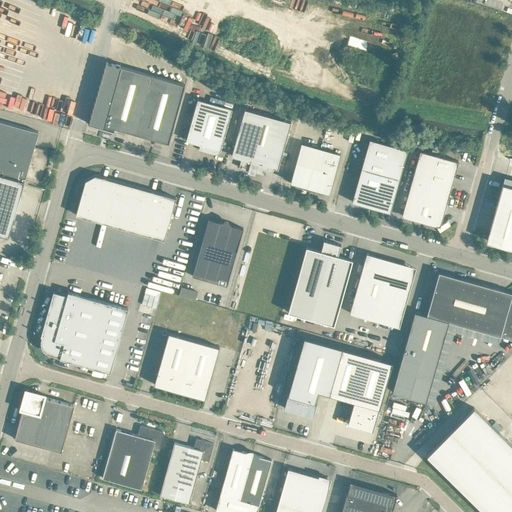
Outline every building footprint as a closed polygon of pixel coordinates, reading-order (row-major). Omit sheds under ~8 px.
[(114,127),(168,143),(185,84),(106,62),(89,122),(88,122),(88,123),(114,130),(113,129),(114,127)] [(220,150),(232,108),(198,99),(186,140),(200,144),(200,146),(203,151),(218,155),(219,149),(220,150)] [(291,121),(245,108),(232,155),(241,158),(239,167),(249,170),(250,168),(255,170),(254,171),(265,174),(268,165),(278,168),(291,121)] [(47,150),(34,146),(39,131),(0,120),(0,233),(8,236),(24,180),(25,180),(25,179),(38,182),(36,181),(38,178),(41,173),(43,168),(44,163),(45,157),(45,152),(45,150),(47,150)] [(408,149),(370,138),(361,170),(399,181),(408,149)] [(309,187),(321,148),(301,142),(290,182),(309,187)] [(340,154),(321,148),(309,187),(329,193),(340,154)] [(440,226),(458,161),(420,150),(402,215),(403,215),(403,214),(439,225),(440,226)] [(390,212),(399,181),(361,170),(352,201),(353,202),(353,201),(389,211),(389,212),(390,212)] [(176,197),(95,174),(85,180),(76,214),(164,239),(176,197)] [(511,185),(502,183),(489,231),(490,231),(487,240),(511,247),(511,185)] [(227,285),(243,228),(231,224),(230,223),(227,219),(222,221),(220,221),(208,218),(192,276),(227,285)] [(258,232),(242,290),(277,299),(293,242),(258,232)] [(329,252),(338,255),(341,244),(323,240),(323,241),(321,250),(306,246),(288,312),(311,318),(329,252)] [(352,259),(338,255),(329,252),(311,318),(334,325),(352,259)] [(350,313),(399,326),(412,279),(403,276),(406,265),(368,254),(369,253),(367,253),(350,313)] [(426,401),(449,320),(511,338),(511,291),(439,271),(427,314),(415,311),(392,391),(426,401)] [(59,358),(110,372),(128,308),(68,291),(67,295),(53,291),(41,336),(43,336),(42,338),(42,340),(42,343),(42,345),(43,347),(44,349),(46,351),(48,352),(50,353),(60,356),(59,358)] [(150,294),(145,292),(142,304),(147,305),(150,294)] [(205,398),(219,347),(169,332),(154,384),(156,384),(156,382),(175,387),(174,390),(175,390),(176,387),(185,390),(184,392),(185,393),(186,390),(204,395),(203,398),(205,398)] [(304,336),(284,408),(286,408),(286,406),(311,413),(318,390),(330,394),(354,400),(348,423),(373,430),(379,407),(392,361),(343,347),(304,336)] [(61,451),(74,404),(45,396),(45,394),(26,389),(21,409),(22,409),(14,438),(61,451)] [(511,511),(511,444),(474,407),(427,455),(485,511),(511,511)] [(142,489),(153,450),(157,451),(160,449),(164,434),(163,431),(143,425),(140,427),(138,434),(116,428),(102,477),(142,489)] [(189,502),(201,458),(209,461),(213,443),(196,438),(194,447),(174,442),(160,494),(189,502)] [(240,498),(253,451),(252,451),(250,451),(248,451),(246,452),(233,448),(216,510),(224,511),(256,511),(259,504),(240,498)] [(259,504),(272,459),(258,455),(257,454),(255,452),(253,451),(240,498),(259,504)] [(27,466),(9,460),(7,466),(26,471),(27,466)] [(275,511),(321,511),(329,485),(327,485),(327,476),(319,476),(288,468),(275,511)] [(391,511),(397,494),(350,481),(341,511),(391,511)]
